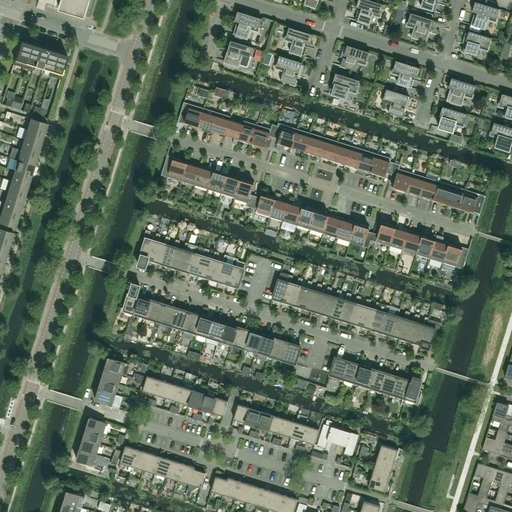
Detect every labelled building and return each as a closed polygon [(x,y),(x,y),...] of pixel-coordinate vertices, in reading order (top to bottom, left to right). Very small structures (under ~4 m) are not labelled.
[(86,15),(90,0),(38,0),(36,8),(45,10),(47,4),(73,12),(74,11),(86,15)] [(305,0),(305,4),(318,9),(321,0),(305,0)] [(381,14),(384,4),(370,0),(358,0),(356,6),(362,8),(361,11),(358,10),(355,20),(368,24),(372,14),(380,17),(381,14)] [(436,0),(441,1),(441,0),(423,0),(421,7),(435,11),(437,3),(434,2),(434,0),(436,0)] [(496,19),(499,9),(475,1),(472,11),(478,13),(477,15),(474,14),(471,25),(484,29),(488,19),(496,21),(497,19),(496,19)] [(259,28),(262,18),(251,15),(252,13),(244,11),(243,13),(237,11),(234,21),(240,23),(240,25),(236,24),(233,34),(247,39),(250,28),(258,31),(259,28)] [(430,29),(433,20),(411,13),(408,22),(407,22),(406,25),(415,28),(412,36),(426,40),(429,29),(430,29)] [(310,44),(313,34),(307,33),(308,31),(300,28),(299,30),(289,27),(286,37),(285,39),(293,42),(290,52),(304,56),(307,46),(303,45),(304,42),(310,44)] [(488,47),(491,38),(469,31),(462,51),(477,56),(479,48),(488,50),(488,48),(488,47)] [(253,47),(230,40),(227,50),(228,50),(225,61),(238,65),(239,65),(247,67),(250,57),(253,47)] [(22,68),(30,44),(20,41),(13,65),(15,65),(21,67),(22,68)] [(33,66),(39,47),(30,44),(22,68),(24,68),(29,69),(29,70),(32,71),(33,66)] [(366,62),(369,52),(359,49),(359,47),(352,44),(351,46),(347,45),(340,66),(355,70),(358,62),(366,64),(367,62),(366,62)] [(42,69),(48,50),(39,47),(33,66),(42,69)] [(257,49),(253,59),(261,62),(264,51),(257,49)] [(51,72),(57,53),(48,50),(42,69),(51,71),(51,72)] [(65,62),(67,55),(57,53),(51,72),(51,71),(49,76),(51,77),(52,76),(57,78),(59,79),(64,65),(65,62)] [(295,85),(302,62),(279,55),(276,65),(275,68),(283,70),(280,80),(295,85)] [(417,78),(420,68),(414,66),(415,64),(407,62),(406,63),(396,60),(393,70),(392,73),(400,75),(397,83),(411,88),(414,79),(410,78),(411,76),(417,78)] [(357,90),(360,80),(335,73),(332,83),(338,85),(338,87),(334,86),(332,94),(345,99),(348,90),(356,93),(357,90)] [(473,95),(476,85),(465,82),(466,80),(458,78),(457,79),(451,77),(448,87),(454,89),(453,92),(450,91),(447,101),(461,105),(464,95),(472,98),(473,95)] [(207,97),(209,91),(200,88),(198,95),(207,97)] [(402,116),(409,96),(386,89),(383,98),(382,101),(390,104),(388,112),(402,116)] [(511,119),(511,96),(502,93),(499,103),(498,106),(506,108),(504,116),(511,119)] [(10,107),(12,101),(13,99),(7,97),(4,105),(10,107)] [(198,126),(204,108),(184,102),(178,122),(188,125),(189,123),(193,124),(198,126)] [(29,113),(31,105),(25,103),(23,111),(29,113)] [(37,115),(40,108),(34,106),(32,114),(37,115)] [(464,123),(467,114),(442,106),(439,116),(445,118),(445,120),(441,119),(439,128),(452,132),(455,124),(463,126),(464,123)] [(43,117),(46,110),(40,108),(37,115),(43,117)] [(212,130),(217,112),(204,108),(198,126),(197,128),(202,129),(202,127),(207,129),(211,130),(212,130)] [(229,120),(230,120),(231,116),(217,112),(212,130),(211,130),(211,132),(215,133),(216,131),(225,134),(229,120)] [(44,134),(47,124),(30,118),(27,129),(44,134)] [(243,124),(230,120),(229,120),(225,134),(234,137),(234,139),(238,140),(239,139),(238,138),(243,124)] [(252,143),(257,125),(244,120),(243,124),(238,138),(239,139),(248,141),(247,143),(251,144),(252,143)] [(511,127),(494,122),(491,132),(490,134),(498,137),(495,145),(509,150),(511,140),(511,127)] [(296,132),(295,132),(297,128),(283,124),(282,128),(277,126),(274,137),(279,139),(277,144),(281,145),(282,144),(291,146),(291,147),(296,132)] [(274,137),(277,126),(272,125),(271,129),(257,125),(252,143),(261,146),(260,147),(265,149),(269,136),(274,137)] [(305,151),(310,133),(297,128),(295,132),(296,132),(291,147),(291,146),(290,148),(295,150),(295,148),(304,151),(305,151)] [(40,145),(44,134),(27,129),(23,139),(40,145)] [(318,155),(324,137),(310,133),(305,151),(304,151),(304,152),(308,154),(309,152),(318,155)] [(331,159),(337,141),(324,137),(318,155),(317,157),(321,158),(322,156),(331,159)] [(37,155),(40,145),(23,139),(20,150),(37,155)] [(345,163),(350,145),(337,141),(331,159),(341,162),(340,164),(344,165),(345,163)] [(358,167),(364,149),(350,145),(345,163),(354,166),(353,168),(358,169),(358,168),(358,167)] [(371,172),(376,157),(377,154),(364,149),(358,167),(358,168),(367,170),(367,172),(371,173),(372,172),(371,172)] [(34,165),(37,155),(20,150),(17,160),(34,165)] [(371,172),(372,172),(381,174),(380,176),(385,178),(386,173),(391,174),(395,163),(390,161),(391,158),(377,154),(376,157),(371,172)] [(187,163),(186,163),(177,160),(178,158),(167,155),(161,175),(176,179),(181,181),(187,163)] [(31,176),(34,165),(17,160),(14,170),(12,169),(12,170),(31,176)] [(406,191),(412,173),(398,168),(399,164),(398,164),(399,161),(395,160),(395,163),(391,174),(389,182),(394,184),(392,188),(396,190),(397,188),(406,191)] [(200,167),(191,164),(191,162),(187,161),(186,163),(187,163),(181,181),(190,184),(194,185),(200,167)] [(208,189),(213,171),(204,168),(205,167),(200,165),(200,167),(194,185),(205,188),(208,189)] [(28,186),(31,176),(12,170),(8,180),(28,186)] [(227,175),(227,176),(228,174),(223,172),(223,174),(213,171),(208,189),(219,193),(221,194),(227,175)] [(420,195),(425,177),(412,173),(406,191),(405,192),(410,194),(410,192),(419,195),(420,195)] [(240,180),(241,178),(237,177),(236,178),(227,176),(227,175),(221,194),(233,197),(235,198),(240,180)] [(433,199),(439,181),(425,177),(420,195),(419,195),(419,197),(423,198),(424,196),(433,199)] [(24,196),(28,186),(8,180),(5,190),(24,196)] [(246,206),(252,208),(255,196),(251,194),(254,182),(250,181),(249,182),(240,180),(235,198),(234,200),(247,204),(246,206)] [(446,203),(452,185),(439,181),(433,199),(442,202),(442,204),(446,205),(447,203),(446,203)] [(460,207),(465,189),(452,185),(446,203),(447,203),(456,206),(455,208),(460,209),(460,208),(460,207)] [(479,215),(485,196),(465,189),(460,207),(460,208),(469,210),(469,212),(479,215)] [(21,207),(24,196),(5,190),(2,201),(21,207)] [(275,199),(266,196),(266,194),(262,193),(260,197),(255,196),(252,208),(257,209),(256,213),(260,214),(269,217),(275,199)] [(288,203),(279,200),(280,198),(275,197),(275,199),(269,217),(275,218),(283,221),(288,203)] [(0,211),(18,217),(21,207),(2,201),(0,206),(0,211)] [(302,207),(301,207),(292,204),(293,202),(289,201),(288,203),(283,221),(290,223),(296,225),(302,207)] [(311,226),(315,211),(306,208),(306,207),(302,205),(301,207),(302,207),(296,225),(310,229),(311,226)] [(0,223),(15,228),(18,217),(0,211),(0,223)] [(328,215),(329,216),(329,214),(325,212),(324,214),(315,211),(311,226),(320,229),(324,230),(328,215)] [(342,220),(343,218),(338,217),(338,218),(329,216),(328,215),(324,230),(323,233),(336,237),(342,220)] [(355,224),(356,224),(356,222),(352,221),(351,222),(342,220),(336,237),(350,242),(351,238),(355,224)] [(389,246),(395,228),(386,225),(386,223),(382,222),(378,234),(373,232),(370,240),(376,242),(389,246)] [(370,240),(373,232),(368,231),(369,226),(365,225),(365,227),(356,224),(355,224),(351,238),(364,242),(363,246),(368,247),(370,240)] [(408,232),(399,229),(399,227),(396,226),(395,226),(395,228),(389,246),(403,250),(404,247),(404,246),(408,232)] [(0,240),(10,243),(13,233),(0,228),(0,240)] [(156,241),(154,241),(148,239),(151,231),(146,230),(143,239),(146,240),(138,265),(145,268),(149,257),(151,257),(156,241)] [(417,251),(422,236),(412,233),(413,231),(408,230),(408,232),(404,246),(404,247),(406,247),(417,251)] [(166,244),(164,244),(158,242),(160,234),(157,233),(154,241),(156,241),(151,257),(153,258),(152,262),(155,263),(156,261),(160,263),(166,244)] [(176,247),(174,247),(168,245),(170,237),(166,236),(164,244),(166,244),(160,263),(164,264),(164,266),(167,267),(167,265),(170,266),(176,247)] [(435,240),(436,239),(431,237),(431,239),(422,236),(417,251),(416,254),(419,255),(429,258),(435,240)] [(185,250),(184,250),(177,248),(180,241),(178,240),(176,239),(174,247),(176,247),(170,266),(172,266),(171,269),(174,270),(175,267),(179,269),(185,250)] [(0,251),(6,254),(10,243),(0,240),(0,251)] [(448,244),(449,244),(449,243),(445,241),(444,243),(435,240),(429,258),(434,260),(443,262),(448,244)] [(193,253),(196,245),(186,242),(184,250),(185,250),(179,269),(184,270),(183,272),(186,273),(187,271),(189,272),(195,253),(193,253)] [(463,269),(469,249),(458,245),(458,247),(449,244),(448,244),(443,262),(463,269)] [(205,256),(203,256),(197,254),(199,247),(196,245),(193,253),(195,253),(189,272),(192,272),(191,275),(194,276),(195,273),(199,275),(205,256)] [(215,259),(213,259),(207,257),(209,250),(207,249),(205,249),(203,256),(205,256),(199,275),(203,276),(203,278),(206,279),(207,275),(209,276),(215,259)] [(224,262),(223,262),(216,260),(219,253),(217,252),(215,252),(213,259),(215,259),(209,276),(212,276),(210,281),(213,282),(214,279),(218,281),(224,262)] [(234,265),(232,265),(226,263),(228,256),(225,255),(223,262),(224,262),(218,281),(223,282),(222,284),(225,285),(227,281),(229,282),(234,265)] [(234,265),(229,282),(231,282),(230,287),(233,288),(233,286),(238,287),(237,289),(238,289),(244,269),(236,266),(238,259),(235,258),(232,265),(234,265)] [(289,282),(290,283),(293,276),(289,275),(289,273),(281,271),(280,274),(272,300),(273,300),(273,298),(278,299),(277,301),(280,302),(281,298),(284,299),(289,282)] [(298,285),(300,286),(302,279),(299,278),(297,285),(290,283),(289,282),(284,299),(286,299),(284,304),(288,305),(288,303),(293,304),(298,285)] [(308,288),(310,289),(312,282),(309,281),(306,288),(300,286),(298,285),(293,304),(297,305),(296,307),(299,308),(301,304),(303,305),(308,288)] [(134,313),(139,296),(137,295),(140,285),(132,283),(125,308),(122,307),(119,317),(123,318),(126,311),(132,313),(134,313)] [(318,291),(320,292),(322,285),(318,284),(316,291),(310,289),(308,288),(303,305),(305,305),(304,310),(307,311),(308,309),(312,310),(318,291)] [(328,294),(329,295),(332,288),(328,287),(326,294),(320,292),(318,291),(312,310),(316,311),(316,313),(319,314),(320,312),(322,313),(328,294)] [(337,298),(339,298),(341,291),(340,290),(338,290),(335,297),(329,295),(328,294),(322,313),(324,314),(323,316),(327,317),(327,315),(332,316),(337,298)] [(347,301),(349,301),(351,294),(347,293),(345,300),(339,298),(337,298),(332,316),(336,317),(335,320),(338,321),(339,318),(341,319),(347,301)] [(146,317),(152,300),(139,296),(134,313),(132,313),(130,319),(133,321),(135,314),(144,317),(146,317)] [(357,304),(359,304),(361,297),(357,296),(355,303),(349,301),(347,301),(341,319),(344,320),(343,322),(346,323),(347,321),(351,322),(357,304)] [(366,307),(368,307),(371,300),(367,299),(365,306),(359,304),(357,304),(351,322),(355,323),(355,326),(358,327),(359,322),(361,323),(366,307)] [(158,321),(164,304),(152,300),(146,317),(144,317),(143,319),(147,321),(148,318),(149,318),(157,320),(158,321)] [(376,310),(378,310),(380,303),(377,302),(374,309),(368,307),(366,307),(361,323),(364,324),(362,328),(365,329),(366,327),(370,328),(376,310)] [(380,331),(386,313),(388,313),(390,306),(380,303),(378,310),(376,310),(370,328),(375,330),(374,332),(377,333),(378,330),(380,331)] [(171,325),(176,308),(164,304),(158,321),(157,320),(155,327),(158,328),(160,321),(169,324),(171,325)] [(183,329),(189,311),(176,308),(171,325),(169,324),(168,327),(172,328),(173,325),(181,328),(183,329)] [(396,316),(397,316),(400,309),(396,308),(394,315),(388,313),(386,313),(380,331),(383,332),(382,334),(385,335),(386,333),(390,334),(396,316)] [(196,333),(201,315),(189,311),(183,329),(181,328),(181,331),(184,332),(193,335),(194,332),(196,333)] [(405,319),(407,319),(409,312),(406,311),(404,318),(397,316),(396,316),(390,334),(394,336),(394,338),(397,339),(397,337),(400,337),(405,319)] [(415,322),(417,322),(419,315),(417,315),(416,314),(413,321),(407,319),(405,319),(400,337),(402,338),(401,340),(404,341),(405,339),(409,340),(415,322)] [(208,336),(214,319),(201,315),(196,333),(194,332),(193,335),(196,336),(196,338),(197,339),(203,342),(205,341),(206,339),(206,336),(208,336)] [(425,325),(427,325),(429,319),(429,318),(425,317),(423,324),(417,322),(415,322),(409,340),(414,342),(413,344),(416,345),(418,340),(420,341),(425,325)] [(221,340),(226,323),(214,319),(208,336),(206,336),(206,339),(209,340),(210,337),(219,340),(221,340)] [(421,346),(429,348),(433,333),(437,334),(441,322),(429,319),(427,325),(425,325),(420,341),(422,342),(421,346)] [(233,344),(238,327),(226,323),(221,340),(219,340),(216,349),(220,350),(223,341),(231,344),(233,344)] [(245,348),(251,331),(238,327),(233,344),(231,344),(230,346),(234,348),(235,345),(243,347),(245,348)] [(258,352),(263,335),(251,331),(245,348),(243,347),(243,350),(245,351),(246,351),(247,349),(256,351),(258,352)] [(270,356),(276,338),(263,335),(258,352),(256,351),(254,356),(267,360),(267,358),(268,355),(270,356)] [(283,360),(288,342),(276,338),(270,356),(268,355),(267,358),(271,359),(272,356),(281,359),(283,360)] [(294,366),(301,346),(288,342),(283,360),(281,359),(280,362),(283,363),(284,360),(295,363),(294,366)] [(343,378),(348,361),(335,357),(329,377),(330,374),(341,378),(340,381),(343,382),(344,379),(343,378)] [(105,368),(122,373),(126,375),(130,364),(108,358),(105,368)] [(355,382),(360,365),(348,361),(343,378),(344,379),(353,382),(352,385),(356,386),(357,383),(355,382)] [(367,386),(373,369),(360,365),(355,382),(357,383),(366,385),(365,388),(368,390),(369,387),(367,386)] [(118,384),(122,373),(105,368),(102,378),(118,384)] [(294,377),(309,378),(310,369),(294,369),(294,377)] [(380,390),(385,372),(373,369),(367,386),(369,387),(378,389),(377,392),(381,393),(382,390),(380,390)] [(392,394),(398,376),(385,372),(380,390),(382,390),(390,393),(389,396),(393,397),(394,394),(392,394)] [(154,394),(159,379),(147,376),(143,390),(154,394)] [(405,398),(410,380),(398,376),(392,394),(394,394),(403,397),(402,400),(405,401),(406,398),(405,398)] [(413,404),(418,405),(422,391),(418,389),(421,379),(414,377),(412,381),(410,380),(405,398),(406,398),(414,401),(413,404)] [(115,394),(118,384),(102,378),(98,389),(115,394)] [(166,398),(170,383),(159,379),(154,394),(166,398)] [(177,401),(182,387),(170,383),(166,398),(177,401)] [(310,384),(307,393),(312,394),(315,386),(310,384)] [(189,405),(193,390),(182,387),(177,401),(189,405)] [(112,405),(115,394),(98,389),(95,399),(112,405)] [(200,408),(205,394),(193,390),(189,405),(200,408)] [(212,412),(216,397),(205,394),(200,408),(212,412)] [(223,415),(228,401),(216,397),(212,412),(223,415)] [(509,425),(511,415),(506,413),(509,405),(497,401),(491,420),(500,422),(498,431),(506,434),(509,425)] [(245,422),(250,408),(238,404),(234,419),(245,422)] [(257,426),(261,411),(250,408),(245,422),(257,426)] [(268,429),(273,415),(261,411),(257,426),(268,429)] [(280,433),(284,419),(273,415),(268,429),(280,433)] [(103,434),(106,423),(89,418),(86,428),(103,434)] [(291,437),(296,422),(284,419),(280,433),(291,437)] [(303,440),(307,426),(296,422),(291,437),(303,440)] [(337,443),(341,429),(324,424),(317,445),(325,447),(327,440),(337,443)] [(314,444),(319,429),(307,426),(303,440),(314,444)] [(100,444),(103,434),(86,428),(83,439),(100,444)] [(352,455),(358,435),(341,429),(337,443),(346,446),(344,453),(352,455)] [(500,455),(504,442),(506,434),(498,431),(495,440),(486,437),(482,449),(500,455)] [(96,454),(100,444),(83,439),(80,449),(96,454)] [(511,458),(511,444),(504,442),(500,455),(511,458)] [(132,466),(137,449),(125,445),(120,462),(132,466)] [(395,460),(398,450),(381,445),(378,455),(395,460)] [(93,465),(96,454),(80,449),(76,460),(93,465)] [(143,469),(149,453),(137,449),(132,466),(143,469)] [(155,473),(160,456),(149,453),(143,469),(155,473)] [(392,471),(395,460),(378,455),(375,466),(392,471)] [(166,477),(171,460),(160,456),(155,473),(166,477)] [(178,480),(183,463),(171,460),(166,477),(178,480)] [(189,484),(194,467),(183,463),(178,480),(189,484)] [(492,480),(495,468),(478,463),(474,475),(483,478),(480,486),(489,489),(492,481),(492,480)] [(388,481),(392,471),(375,466),(372,476),(388,481)] [(201,487),(206,473),(194,469),(195,467),(194,467),(189,484),(186,495),(190,496),(192,491),(199,487),(201,487)] [(509,486),(511,475),(511,473),(495,468),(492,480),(492,481),(500,483),(498,492),(506,494),(509,486)] [(223,494),(228,477),(227,480),(216,476),(211,491),(223,494)] [(385,492),(388,481),(372,476),(368,486),(385,492)] [(234,498),(240,481),(228,477),(223,494),(234,498)] [(246,501),(251,485),(240,481),(234,498),(246,501)] [(257,505),(263,488),(251,485),(246,501),(257,505)] [(483,508),(486,498),(487,498),(489,489),(480,486),(478,495),(469,492),(463,510),(468,511),(475,511),(478,506),(483,508)] [(269,509),(274,492),(263,488),(257,505),(269,509)] [(81,507),(85,496),(83,496),(80,493),(76,494),(65,490),(64,495),(65,496),(64,501),(62,501),(81,507)] [(279,511),(280,511),(285,495),(274,492),(269,509),(279,511)] [(500,511),(503,503),(504,503),(506,494),(498,492),(495,500),(487,498),(486,498),(483,508),(489,509),(487,511),(500,511)] [(293,511),(297,499),(285,495),(280,511),(293,511)] [(60,511),(79,511),(81,507),(62,501),(61,506),(62,506),(61,511),(59,511),(60,511)] [(361,511),(378,511),(380,506),(364,501),(360,511),(361,511)] [(305,511),(307,505),(299,503),(296,511),(305,511)] [(511,511),(511,505),(504,503),(503,503),(500,511),(511,511)]
